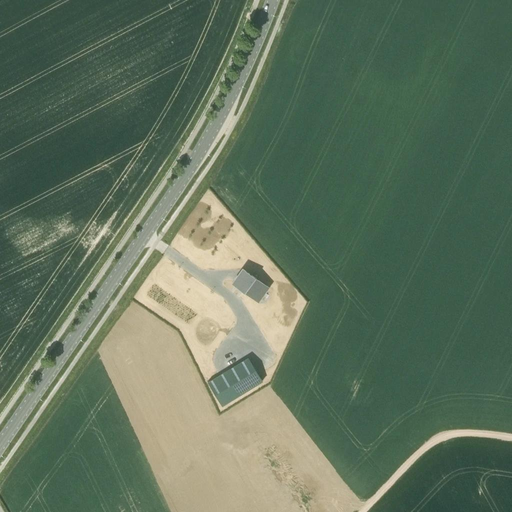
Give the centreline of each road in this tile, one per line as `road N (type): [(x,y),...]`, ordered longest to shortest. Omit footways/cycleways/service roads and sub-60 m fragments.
road 1 (secondary): [(0,447),(195,158),(273,0)]
road 2 (track): [(361,511),(444,434),(511,437)]
